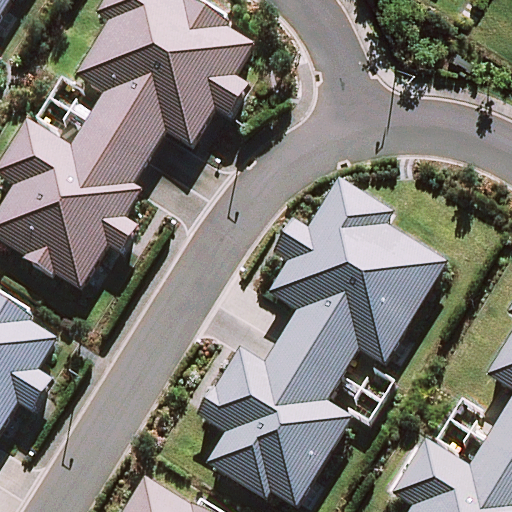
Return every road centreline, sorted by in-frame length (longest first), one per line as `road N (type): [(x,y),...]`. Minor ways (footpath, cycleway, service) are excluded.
road 1 (residential): [(55,511),(251,198),(349,128)]
road 2 (residential): [(349,128),(427,123),(511,159)]
road 3 (residential): [(298,0),(320,21),(349,128)]
